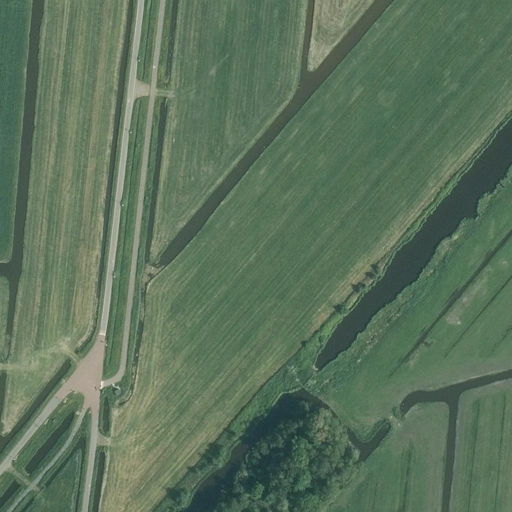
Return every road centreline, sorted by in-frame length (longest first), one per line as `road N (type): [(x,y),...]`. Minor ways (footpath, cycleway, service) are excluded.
road 1 (unclassified): [(97,363),(142,0)]
road 2 (unclassified): [(85,511),(97,363)]
road 3 (unclassified): [(0,471),(97,363)]
